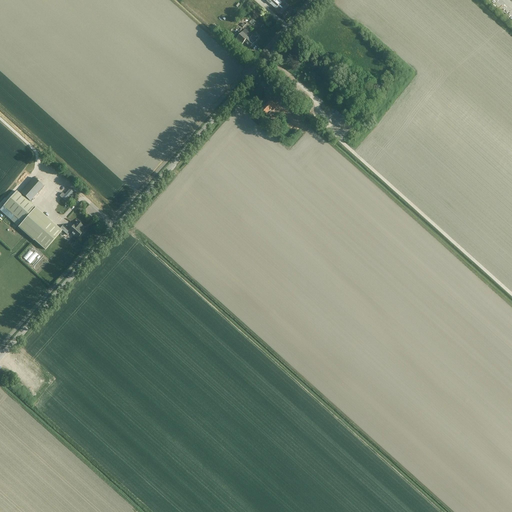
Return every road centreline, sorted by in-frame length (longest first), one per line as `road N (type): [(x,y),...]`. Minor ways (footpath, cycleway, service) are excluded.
road 1 (tertiary): [(0,356),(318,0)]
road 2 (track): [(511,293),(340,139),(316,100),(267,56)]
